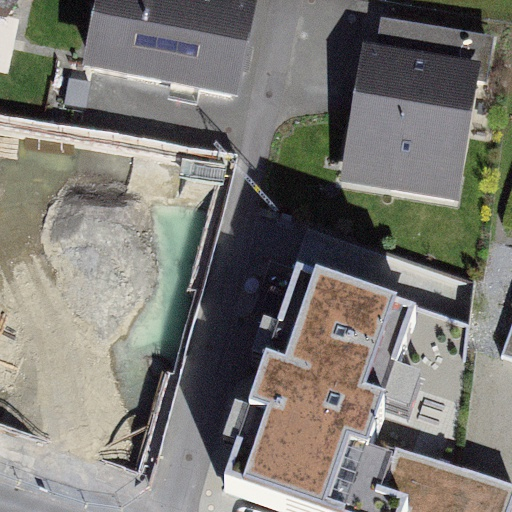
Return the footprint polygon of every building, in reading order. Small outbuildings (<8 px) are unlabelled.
[(103,0),(85,87),(240,119),(261,22),(154,0),(103,0)] [(372,65),(348,199),(468,220),(491,86),(372,65)] [(428,414),(459,321),(290,264),(259,357),(428,414)] [(104,336),(0,299),(0,453),(55,473),(104,336)] [(326,511),(341,470),(230,433),(203,511),(326,511)]
